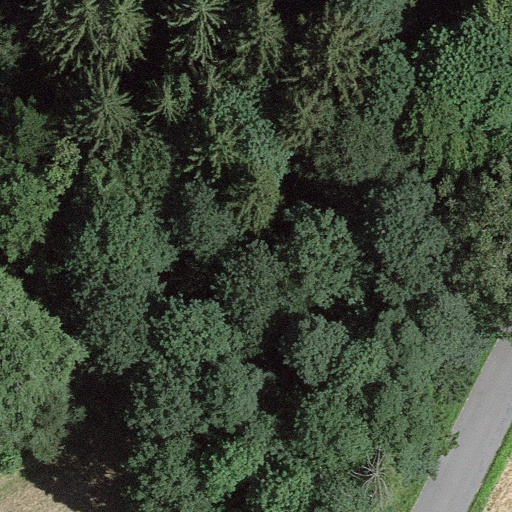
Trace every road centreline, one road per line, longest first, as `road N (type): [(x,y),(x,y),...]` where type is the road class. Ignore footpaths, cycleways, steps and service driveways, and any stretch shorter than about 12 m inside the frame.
road 1 (track): [(0,324),(84,379),(175,511)]
road 2 (unclassified): [(451,511),(511,391)]
